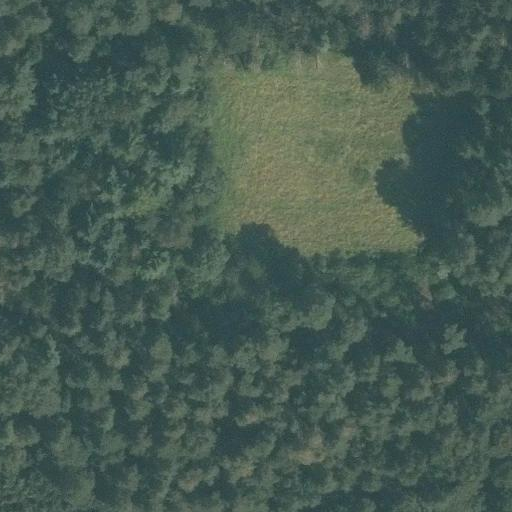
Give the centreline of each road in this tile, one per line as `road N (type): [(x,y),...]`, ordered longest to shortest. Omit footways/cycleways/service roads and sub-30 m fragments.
road 1 (track): [(104,511),(106,462),(56,105),(230,92)]
road 2 (track): [(282,511),(355,481),(511,469)]
